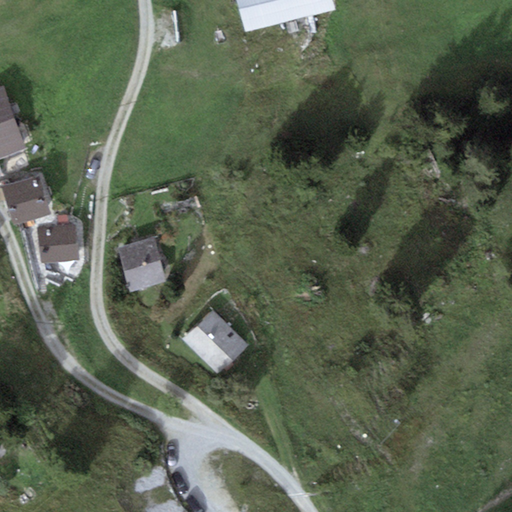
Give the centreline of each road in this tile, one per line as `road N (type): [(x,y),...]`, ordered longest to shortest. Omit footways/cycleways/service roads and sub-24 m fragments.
road 1 (track): [(143,0),(143,60),(107,162),(93,283),(102,334),(141,373),(195,406),(218,435)]
road 2 (track): [(218,435),(105,391),(59,353),(0,216)]
road 3 (track): [(218,435),(281,475),(309,511)]
